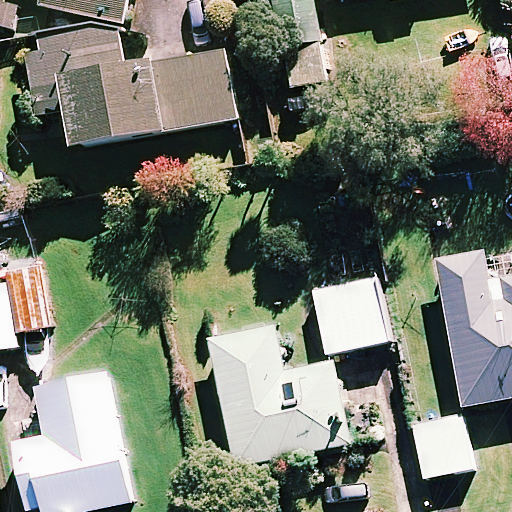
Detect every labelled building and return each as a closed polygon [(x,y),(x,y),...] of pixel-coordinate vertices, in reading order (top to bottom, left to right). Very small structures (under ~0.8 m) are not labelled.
[(47,0),(45,11),(125,26),(129,0),(47,0)] [(335,83),(315,0),(254,0),(277,97),(335,83)] [(127,71),(120,30),(37,44),(42,69),(31,71),(40,119),(68,114),(75,151),(238,123),(226,54),(127,71)] [(511,280),(488,284),(483,256),(439,264),(464,410),(511,401),(511,280)] [(392,344),(378,281),(315,295),(329,358),(392,344)] [(0,352),(19,349),(7,282),(0,282),(0,352)] [(286,376),(277,330),(211,343),(237,470),(351,447),(335,366),(286,376)] [(105,511),(133,507),(109,377),(39,390),(48,439),(12,446),(24,511),(105,511)] [(474,472),(464,421),(417,429),(427,481),(474,472)]
